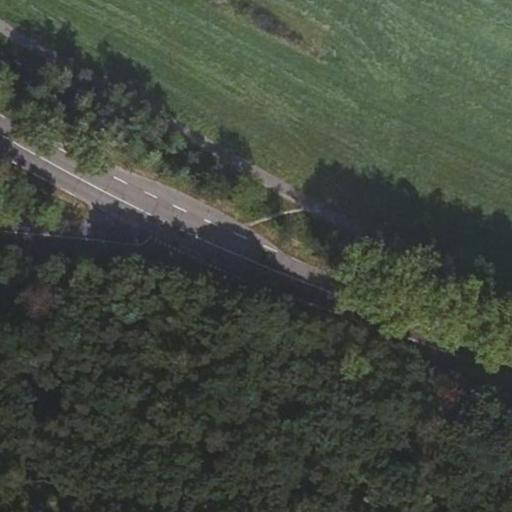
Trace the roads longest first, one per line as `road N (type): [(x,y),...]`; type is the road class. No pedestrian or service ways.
road 1 (secondary): [(189,233),(511,357)]
road 2 (secondary): [(0,135),(189,233)]
road 3 (tertiary): [(0,229),(189,233)]
